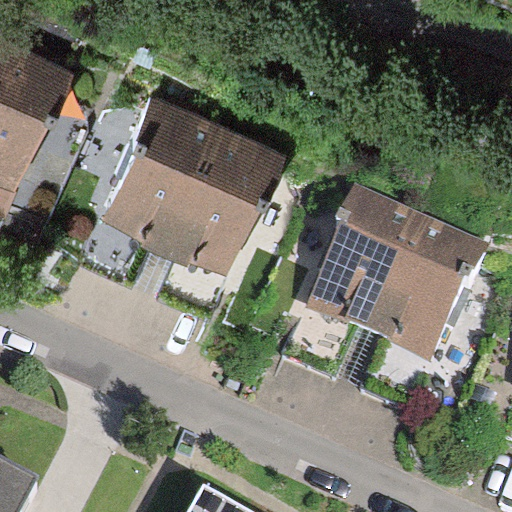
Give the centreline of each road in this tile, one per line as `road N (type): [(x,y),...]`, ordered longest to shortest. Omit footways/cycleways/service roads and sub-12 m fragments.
road 1 (residential): [(0,289),(250,408),(418,511)]
road 2 (residential): [(511,157),(142,0)]
road 3 (residential): [(511,49),(400,0)]
